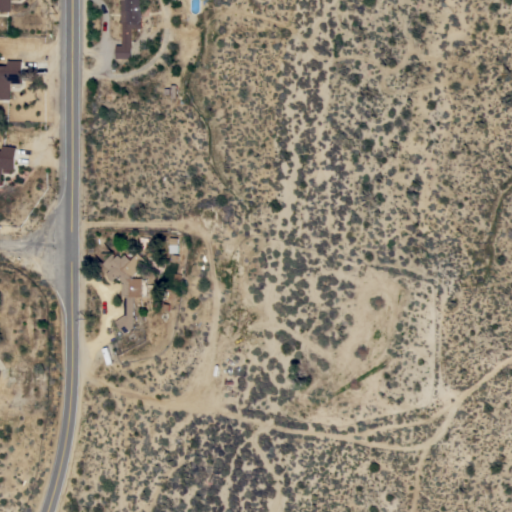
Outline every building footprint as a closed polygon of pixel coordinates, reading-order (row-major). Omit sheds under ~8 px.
[(11,0),(11,11),(0,11),(0,0),(11,0)] [(132,28),(132,58),(116,58),(116,45),(122,45),(122,35),(121,35),(121,0),(143,0),(143,28),(132,28)] [(0,65),(8,65),(8,60),(23,60),(23,83),(10,83),(10,99),(0,99),(0,65)] [(0,149),(2,150),(3,145),(17,146),(14,169),(2,168),(1,184),(0,183),(0,149)] [(170,253),(170,244),(170,237),(179,237),(179,244),(179,253),(170,253)] [(137,294),(134,294),(134,327),(124,333),(116,320),(125,314),(125,295),(122,295),(122,283),(124,283),(118,277),(114,281),(106,273),(110,270),(103,263),(112,253),(116,257),(119,254),(122,258),(126,254),(132,260),(140,252),(148,261),(138,271),(141,274),(137,278),(137,294)] [(221,266),(221,253),(228,253),(228,261),(233,261),(233,266),(221,266)] [(220,283),(220,273),(233,274),(233,283),(220,283)]
